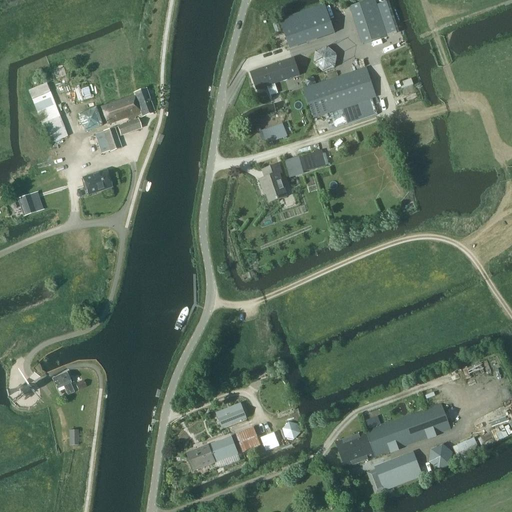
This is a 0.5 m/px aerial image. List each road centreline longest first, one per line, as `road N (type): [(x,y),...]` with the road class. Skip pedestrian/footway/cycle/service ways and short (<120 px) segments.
road 1 (unclassified): [(151,511),(170,400),(212,299),(204,207),(246,0)]
road 2 (track): [(222,103),(251,64),(337,38),(371,56),(389,113),(211,165)]
road 3 (track): [(210,308),(255,304),(401,240),(434,237),(478,259),(511,316)]
road 4 (unclassified): [(37,380),(27,365),(32,351),(102,320),(112,301),(120,230),(73,223),(0,252)]
